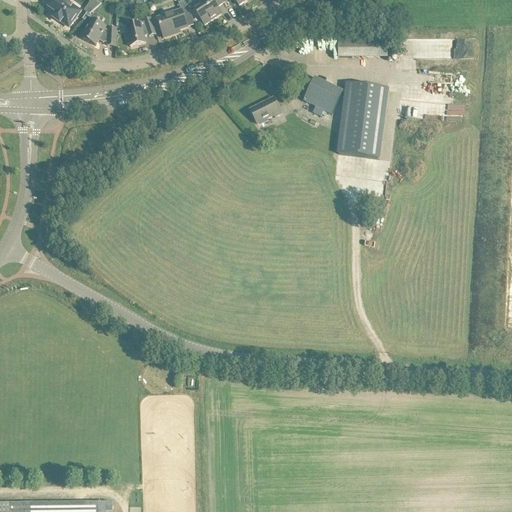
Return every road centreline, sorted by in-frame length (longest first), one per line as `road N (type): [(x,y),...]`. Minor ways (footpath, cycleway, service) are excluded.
road 1 (unclassified): [(511,376),(245,360),(177,344),(7,245)]
road 2 (residential): [(25,39),(52,40),(91,64),(130,66),(229,33),(284,0)]
road 3 (secondary): [(191,76),(30,95)]
road 4 (secondary): [(35,111),(121,105),(191,76)]
road 5 (secondary): [(191,76),(316,0)]
